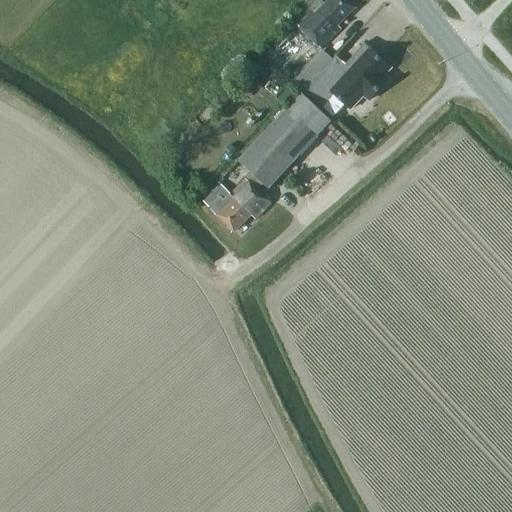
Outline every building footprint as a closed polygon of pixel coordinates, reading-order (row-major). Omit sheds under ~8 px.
[(328,0),(325,4),(320,0),(319,0),(310,9),(312,11),(297,25),(320,48),(340,29),(337,26),(355,8),(347,0),(328,0)] [(368,100),(387,80),(383,76),(389,69),(365,44),(341,71),(331,61),(322,71),(303,92),(321,108),(334,94),(351,109),(363,95),(368,100)] [(322,71),(310,60),(291,81),(303,92),(322,71)] [(248,68),(244,73),(248,77),(253,72),(248,68)] [(227,105),(238,94),(228,84),(216,95),(227,105)] [(245,179),(230,194),(221,185),(210,196),(209,196),(203,202),(209,208),(234,232),(251,215),(255,219),(271,204),(257,190),(264,184),(269,189),(332,121),(301,93),(239,161),(250,171),(243,177),(245,179)]
